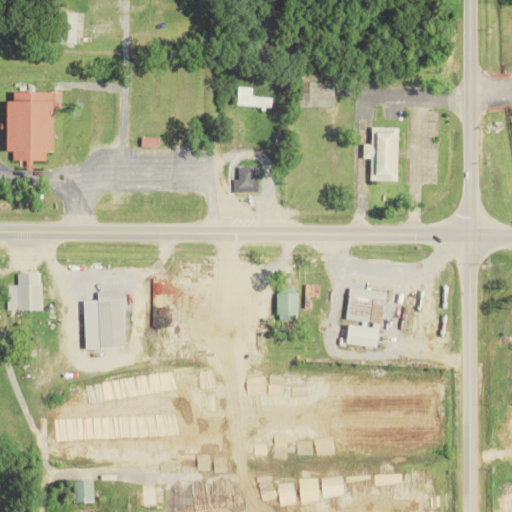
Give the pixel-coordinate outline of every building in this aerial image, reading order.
[(78,43),(79,12),(63,12),(62,43),(78,43)] [(252,96),(253,87),(238,86),(237,105),(272,107),(273,97),(252,96)] [(62,91),(15,91),(15,100),(9,100),(8,151),(14,151),(13,160),(27,160),(27,168),(33,168),(33,159),(46,160),(47,150),(55,151),(55,108),(61,108),(62,91)] [(398,180),(400,127),(373,126),(372,144),(365,144),(364,157),(372,158),(371,180),(398,180)] [(258,166),(239,167),(239,179),(235,179),(235,192),(258,191),(258,177),(258,166)] [(18,273),(19,285),(8,285),(8,310),(42,309),(42,273),(18,273)] [(346,319),(383,323),(387,291),(350,287),(346,319)] [(126,347),(124,290),(99,291),(99,300),(85,300),(87,348),(126,347)] [(278,290),(278,320),(298,320),(298,290),(278,290)] [(380,326),(348,325),(347,344),(379,345),(380,326)] [(74,503),(95,502),(94,480),(74,480),(74,503)] [(165,509),(164,484),(141,485),(142,488),(135,488),(135,510),(165,509)]
